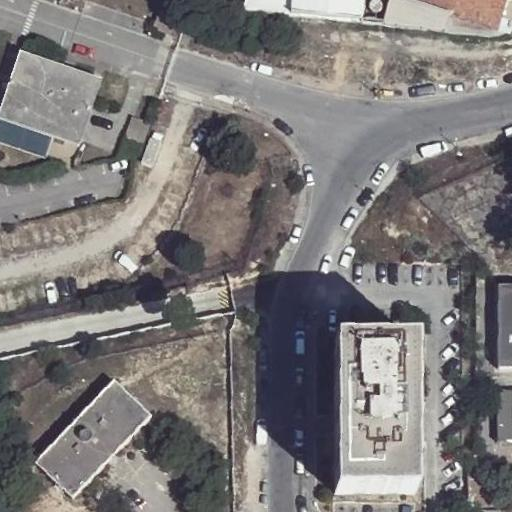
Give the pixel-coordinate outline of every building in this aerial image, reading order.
[(385,0),(378,24),(442,30),(444,20),(446,13),(400,0),(385,0)] [(400,0),(446,13),(444,20),(494,34),(503,0),(400,0)] [(511,0),(503,0),(494,34),(502,33),(511,31),(511,0)] [(152,37),(156,24),(142,19),(138,31),(152,37)] [(0,144),(51,165),(78,97),(0,65),(0,144)] [(494,371),(511,370),(511,289),(494,289),(494,371)] [(330,344),(332,495),(413,494),(414,343),(330,344)] [(135,409),(138,405),(114,382),(35,463),(74,502),(107,466),(102,461),(112,450),(118,456),(152,420),(144,410),(141,414),(135,409)] [(511,395),(494,396),(493,441),(511,440),(511,395)] [(144,410),(138,405),(135,409),(141,414),(144,410)] [(102,461),(107,466),(118,456),(112,450),(102,461)]
